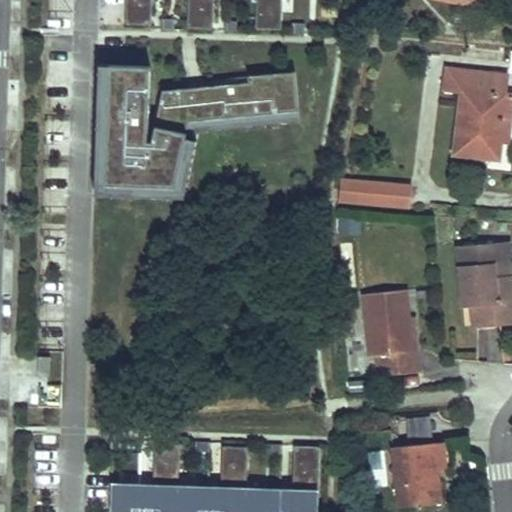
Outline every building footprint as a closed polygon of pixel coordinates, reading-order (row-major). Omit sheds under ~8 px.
[(122,0),(121,24),(151,25),(151,0),(122,0)] [(191,0),(191,27),(219,28),(219,0),(191,0)] [(262,0),(261,27),(290,28),(290,0),(262,0)] [(150,57),(96,57),(95,188),(185,188),(201,123),(304,114),(297,65),(164,82),(150,133),(150,57)] [(504,78),(441,71),(439,88),(463,92),(459,150),(500,154),(505,112),(511,112),(511,95),(503,94),(504,78)] [(340,200),(412,208),(414,188),(343,181),(340,200)] [(511,274),(511,243),(498,246),(498,265),(490,265),(491,276),(511,274)] [(498,265),(498,246),(459,249),(463,304),(473,303),(474,324),(501,322),(500,297),(511,296),(511,274),(491,276),(490,265),(498,265)] [(410,342),(406,279),(363,285),(368,347),(376,348),(376,370),(420,367),(418,342),(410,342)] [(511,296),(500,297),(501,322),(511,321),(511,296)] [(49,375),(49,356),(27,356),(27,375),(49,375)] [(59,386),(37,385),(36,405),(57,406),(59,386)] [(404,418),(406,441),(433,438),(430,415),(404,418)] [(223,483),(177,481),(176,508),(175,511),(203,511),(203,507),(245,509),(246,484),(248,439),(225,438),(223,483)] [(154,484),(111,482),(109,511),(133,511),(134,507),(176,508),(177,481),(178,439),(156,439),(154,484)] [(293,486),(246,484),(245,511),(273,511),(273,510),(315,511),(318,442),(295,441),(293,486)] [(382,445),(390,504),(439,501),(434,447),(434,441),(396,444),(382,445)] [(153,474),(153,445),(142,445),(143,474),(153,474)]
